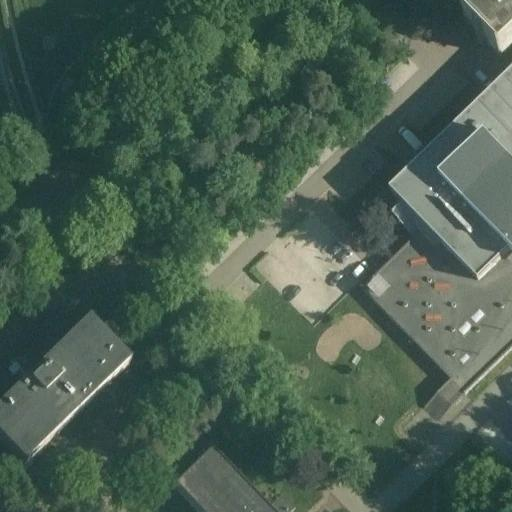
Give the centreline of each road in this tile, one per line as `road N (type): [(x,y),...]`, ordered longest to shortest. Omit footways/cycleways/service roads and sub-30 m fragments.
road 1 (residential): [(175,320),(428,72),(367,0)]
road 2 (residential): [(57,190),(345,0)]
road 3 (residential): [(361,511),(210,358)]
road 4 (residential): [(127,511),(98,475),(210,358)]
road 5 (residential): [(378,511),(511,379)]
road 6 (residential): [(175,320),(57,190)]
